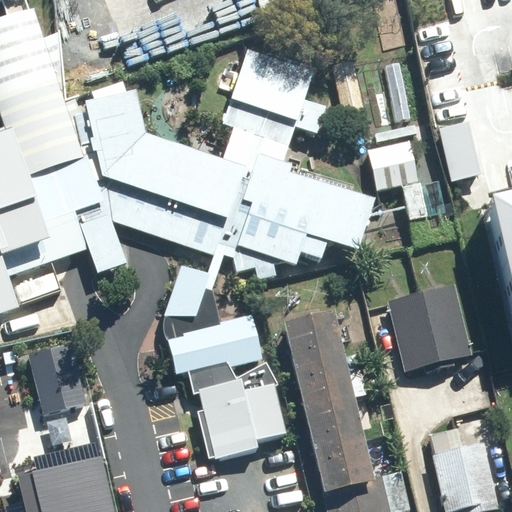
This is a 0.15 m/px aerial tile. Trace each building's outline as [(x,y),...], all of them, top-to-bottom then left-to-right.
[(310,76),(243,54),(219,130),(283,151),(289,133),(314,141),(323,113),(301,105),(310,76)] [(399,65),(382,68),(393,125),(409,122),(399,65)] [(0,318),(15,313),(5,279),(85,255),(94,278),(123,269),(109,225),(233,263),(236,274),(275,266),(292,272),(296,259),(319,266),(322,250),(351,258),(370,207),(287,178),(290,170),(245,154),(237,173),(144,143),(130,98),(66,111),(50,67),(0,82),(0,135),(0,136),(0,318)] [(416,187),(407,146),(366,155),(375,196),(416,187)] [(418,188),(399,193),(407,227),(426,223),(418,188)] [(511,223),(500,226),(511,277),(511,223)] [(206,282),(178,273),(161,320),(193,322),(206,282)] [(452,291),(385,307),(402,377),(469,361),(452,291)] [(196,393),(213,461),(254,451),(252,442),(282,435),(273,380),(262,360),(234,376),(227,369),(256,359),(248,314),(169,335),(185,394),(196,393)] [(328,318),(281,329),(322,511),(406,511),(399,479),(367,486),(328,318)] [(72,349),(25,360),(39,418),(85,407),(72,349)] [(103,511),(85,431),(11,448),(26,511),(103,511)] [(454,434),(427,439),(432,460),(430,460),(440,511),(492,511),(480,450),(458,455),(454,434)]
